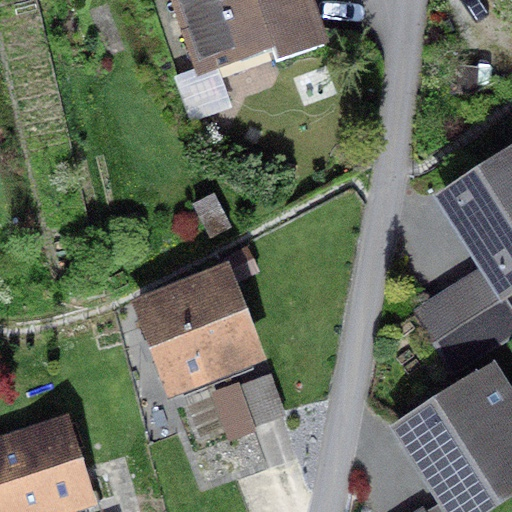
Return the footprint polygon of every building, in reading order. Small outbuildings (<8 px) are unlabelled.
[(174,0),(201,74),(180,82),(191,112),(215,104),(203,70),(270,46),(276,62),(323,46),(307,0),(174,0)] [(511,165),(452,204),(504,284),(511,278),(511,165)] [(194,205),(210,237),(229,227),(213,196),(194,205)] [(411,343),(435,381),(511,332),(511,314),(485,272),(416,315),(411,343)] [(139,315),(165,383),(246,352),(219,285),(139,315)] [(463,511),(511,481),(511,418),(489,383),(409,434),(450,498),(427,511),(463,511)] [(0,445),(0,511),(52,511),(90,500),(66,424),(0,445)]
